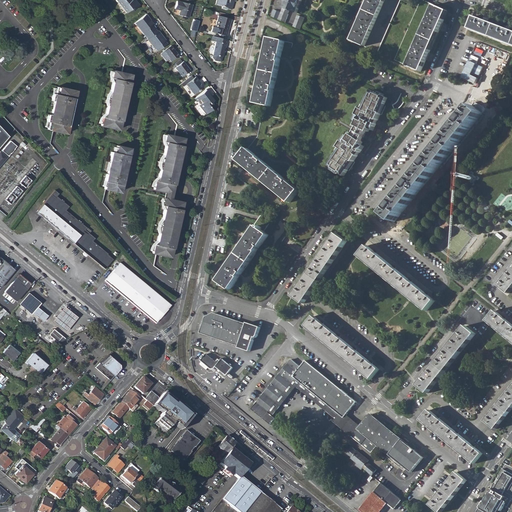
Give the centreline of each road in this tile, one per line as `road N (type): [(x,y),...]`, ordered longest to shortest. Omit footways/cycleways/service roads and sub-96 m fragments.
road 1 (residential): [(466,0),(425,90),(336,210)]
road 2 (secondary): [(349,511),(162,355)]
road 3 (secondary): [(151,367),(330,511)]
road 4 (tertiary): [(197,294),(246,80)]
road 5 (residential): [(357,226),(442,289),(441,274),(366,214)]
road 6 (residential): [(368,392),(387,371),(384,356),(321,306),(291,330)]
road 7 (residential): [(112,223),(135,142),(128,112),(138,66)]
road 8 (residential): [(511,380),(472,427),(434,400),(408,425)]
road 9 (tertiary): [(213,159),(185,290)]
road 10 (residential): [(336,210),(266,314)]
road 11 (secondary): [(0,234),(95,314)]
road 12 (residential): [(473,318),(390,410)]
road 13 (residential): [(62,62),(33,94),(32,112),(36,135),(61,161)]
